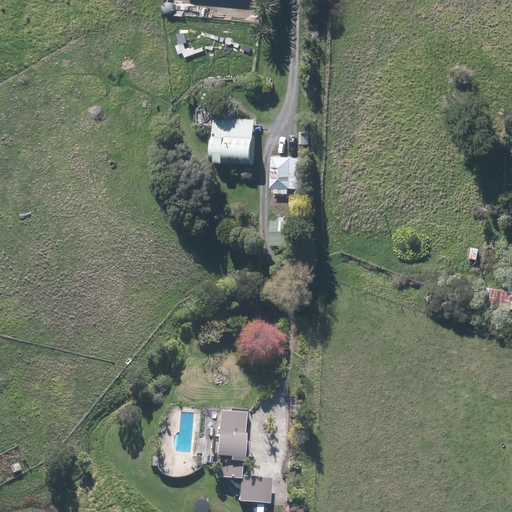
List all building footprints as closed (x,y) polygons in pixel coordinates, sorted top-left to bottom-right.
[(209,102),(196,102),(195,125),(209,126),(209,102)] [(216,161),(257,162),(258,118),(237,117),(237,104),(226,104),(225,117),(217,117),(216,161)] [(275,193),(290,193),(290,188),(305,188),(306,158),(273,157),(272,187),(275,187),(275,193)] [(273,244),(297,244),(297,220),(273,220),(273,244)] [(487,265),(511,270),(511,244),(492,241),(487,265)] [(470,257),(479,259),(481,247),(472,246),(470,257)] [(511,289),(484,284),(480,304),(511,310),(510,315),(511,315),(511,289)] [(267,386),(259,380),(247,394),(255,401),(267,386)] [(239,501),(269,504),(271,479),(248,477),(241,468),(245,413),(220,411),(218,436),(216,435),(214,455),(217,456),(215,478),(229,479),(240,492),(239,501)] [(51,443),(46,449),(52,454),(57,448),(51,443)] [(316,478),(325,479),(327,460),(318,459),(316,478)]
